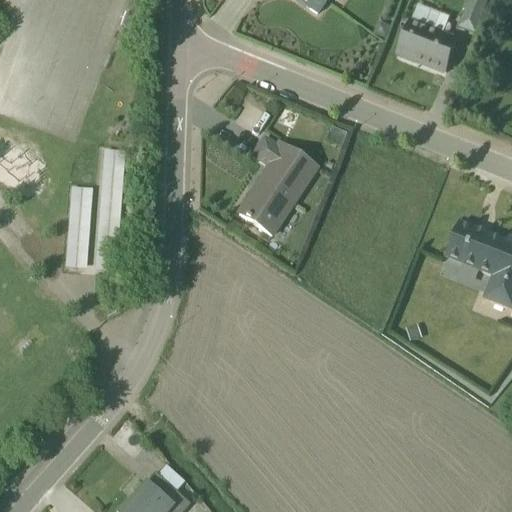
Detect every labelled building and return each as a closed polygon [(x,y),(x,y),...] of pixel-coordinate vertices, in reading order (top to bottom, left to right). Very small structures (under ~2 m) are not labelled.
[(292,0),(316,17),(327,0),(292,0)] [(467,0),(457,29),(474,36),(487,0),(467,0)] [(409,21),(395,57),(416,65),(417,62),(444,72),(444,74),(457,40),(441,34),(447,19),(416,7),(410,22),(409,21)] [(376,24),(372,35),(384,40),(389,29),(376,24)] [(331,130),(325,144),(339,150),(345,136),(331,130)] [(273,241),(318,171),(278,145),(265,166),(268,168),(236,217),(273,241)] [(114,274),(124,155),(103,153),(93,272),(114,274)] [(91,191),(70,190),(64,270),(86,271),(91,191)] [(511,316),(511,315),(511,244),(457,223),(442,260),(491,279),(481,304),(511,316)] [(416,326),(404,330),(409,343),(421,339),(416,326)] [(155,479),(153,477),(122,511),(185,511),(189,508),(174,495),(182,486),(163,469),(155,479)]
